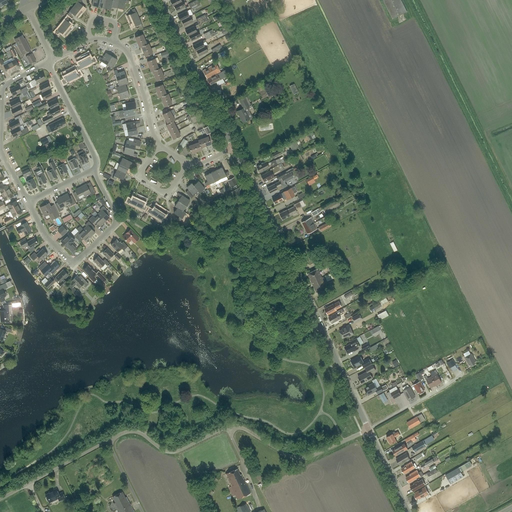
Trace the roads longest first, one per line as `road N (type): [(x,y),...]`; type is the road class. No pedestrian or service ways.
road 1 (unclassified): [(0,499),(131,431),(172,452),(237,426),(299,459),(368,429)]
road 2 (tertiary): [(368,429),(233,148)]
road 3 (residential): [(92,170),(117,221),(76,261),(45,236),(27,202)]
road 4 (residential): [(27,202),(0,150),(2,90),(46,63)]
road 5 (tertiary): [(233,148),(159,0)]
